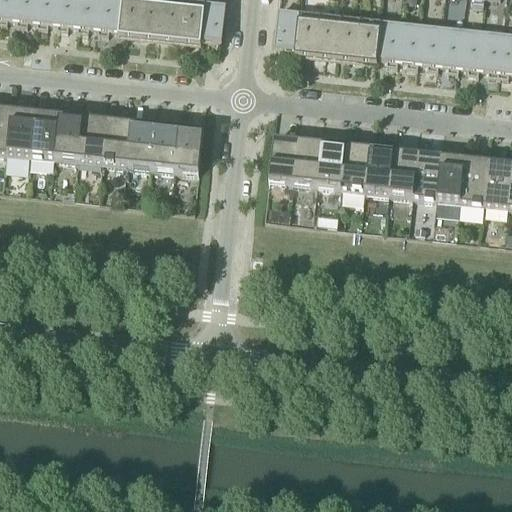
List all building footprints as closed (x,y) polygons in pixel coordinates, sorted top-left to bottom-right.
[(7,28),(16,29),(17,29),(20,0),(0,0),(0,32),(7,33),(7,28)] [(27,30),(36,31),(37,31),(40,0),(20,0),(17,29),(16,29),(16,34),(27,35),(27,30)] [(48,32),(57,33),(58,33),(61,0),(40,0),(37,31),(36,31),(36,36),(47,37),(48,32)] [(68,34),(77,35),(78,36),(81,0),(61,0),(58,33),(57,33),(56,38),(67,39),(68,34)] [(88,37),(97,38),(98,38),(102,0),(81,0),(78,36),(77,35),(76,40),(88,42),(88,37)] [(109,39),(118,40),(122,2),(105,0),(102,0),(98,38),(97,38),(97,43),(108,44),(109,39)] [(210,0),(204,0),(204,11),(199,49),(200,49),(221,51),(226,2),(210,0)] [(117,45),(138,47),(143,4),(122,2),(118,40),(117,45)] [(138,47),(158,49),(163,6),(143,4),(138,47)] [(158,49),(179,51),(183,8),(163,6),(158,49)] [(183,8),(179,51),(200,54),(200,49),(199,49),(204,11),(183,8)] [(274,57),(294,59),(295,59),(299,21),(278,19),(274,57)] [(294,64),(315,66),(319,23),(299,21),(295,59),(294,59),(294,64)] [(315,66),(335,68),(340,25),(319,23),(315,66)] [(335,68),(355,70),(360,27),(340,25),(335,68)] [(376,73),(377,68),(376,68),(380,30),(360,27),(355,70),(376,73)] [(397,75),(397,70),(396,70),(400,32),(380,30),(376,68),(377,68),(386,69),(385,74),(397,75)] [(406,76),(416,77),(421,34),(400,32),(396,70),(397,70),(406,71),(406,76)] [(426,78),(436,79),(441,36),(421,34),(416,77),(417,77),(417,72),(427,73),(426,78)] [(446,80),(457,81),(461,38),(441,36),(436,79),(437,79),(438,74),(447,75),(446,80)] [(467,82),(477,84),(482,41),(461,38),(457,81),(458,77),(467,78),(467,82)] [(487,85),(497,86),(502,43),(482,41),(477,84),(478,84),(478,79),(487,80),(487,85)] [(511,43),(502,43),(497,86),(508,87),(508,82),(511,82),(511,43)] [(0,117),(0,161),(6,163),(11,119),(0,117)] [(6,163),(30,165),(35,121),(11,119),(6,163)] [(59,124),(35,121),(30,165),(33,166),(33,167),(43,169),(43,167),(54,168),(59,124)] [(54,168),(78,170),(83,127),(59,124),(54,168)] [(78,170),(102,173),(107,129),(83,127),(78,170)] [(131,132),(107,129),(102,173),(105,173),(105,175),(114,176),(114,174),(126,175),(131,132)] [(126,175),(150,178),(154,134),(131,132),(126,175)] [(150,178),(174,180),(178,137),(154,134),(150,178)] [(178,137),(174,180),(198,183),(203,139),(178,137)] [(268,191),(293,194),(297,150),(273,147),(268,191)] [(293,194),(317,196),(321,152),(297,150),(293,194)] [(317,196),(340,199),(345,155),(321,152),(317,196)] [(345,155),(340,199),(352,200),(352,202),(361,203),(362,201),(364,201),(369,157),(345,155)] [(364,201),(388,204),(393,160),(369,157),(364,201)] [(388,204),(412,206),(417,163),(393,160),(388,204)] [(436,209),(441,165),(417,163),(412,206),(424,208),(424,210),(433,211),(433,209),(436,209)] [(436,209),(460,212),(465,168),(441,165),(436,209)] [(484,214),(488,170),(465,168),(460,212),(472,213),(471,215),(481,216),(481,214),(484,214)] [(484,214),(508,217),(511,174),(511,172),(488,170),(484,214)]
